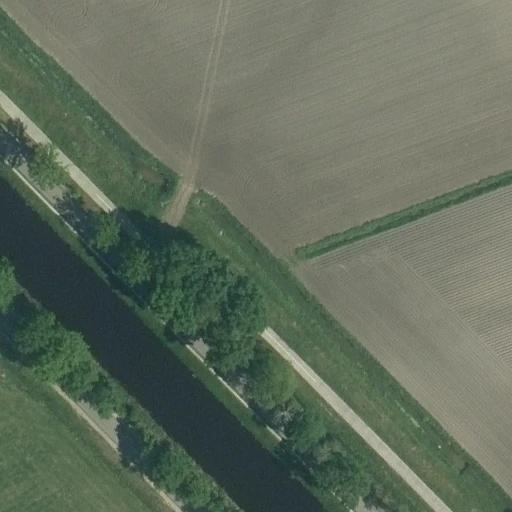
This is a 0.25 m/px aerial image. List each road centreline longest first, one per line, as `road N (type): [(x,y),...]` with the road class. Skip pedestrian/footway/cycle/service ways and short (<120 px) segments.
road 1 (secondary): [(370,511),(0,138)]
road 2 (unclassified): [(194,511),(0,315)]
